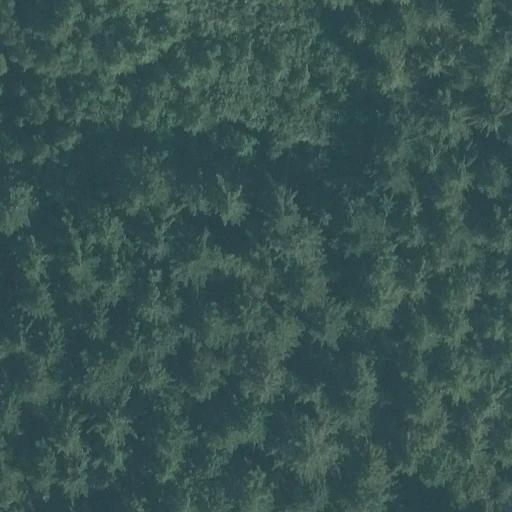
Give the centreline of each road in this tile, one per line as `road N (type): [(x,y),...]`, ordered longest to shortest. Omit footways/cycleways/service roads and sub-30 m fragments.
road 1 (track): [(1,511),(143,479),(228,427),(371,219),(420,92)]
road 2 (track): [(511,121),(433,107),(338,0)]
road 3 (track): [(457,116),(466,196),(511,306)]
